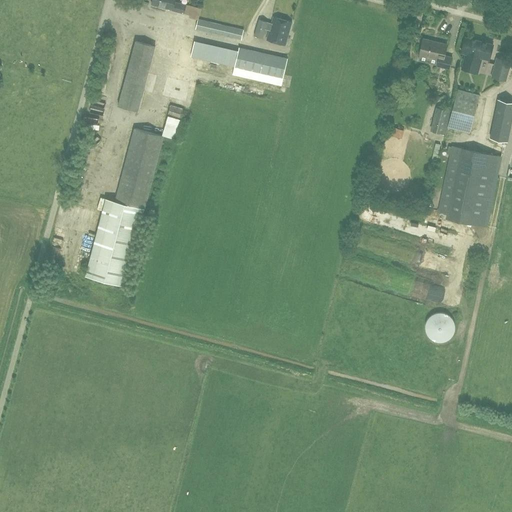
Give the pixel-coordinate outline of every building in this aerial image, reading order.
[(175,0),(152,0),(152,4),(172,10),(184,14),(186,5),(175,2),(175,0)] [(267,40),(285,45),(292,22),(273,16),(271,23),(259,19),(254,36),(262,38),(265,28),(270,30),(267,40)] [(241,39),(244,30),(198,19),(196,29),(241,39)] [(461,52),(465,53),(461,69),(478,74),(482,58),(489,60),(493,44),(465,37),(461,52)] [(423,39),(420,54),(439,59),(437,65),(450,69),(452,57),(445,55),(447,45),(423,39)] [(135,41),(118,105),(138,111),(155,46),(135,41)] [(238,52),(194,41),(190,57),(234,67),(233,74),(281,86),(287,59),(239,48),(238,52)] [(511,61),(497,57),(492,76),(506,80),(511,61)] [(151,75),(149,91),(156,92),(159,76),(151,75)] [(480,95),(458,89),(448,126),(470,132),(480,95)] [(511,102),(498,99),(490,138),(507,142),(511,117),(511,102)] [(183,109),(170,105),(167,114),(180,118),(183,109)] [(446,134),(451,111),(439,108),(433,131),(446,134)] [(168,116),(162,135),(177,140),(183,120),(168,116)] [(397,125),(395,133),(404,135),(406,127),(397,125)] [(106,198),(94,241),(133,251),(164,136),(134,128),(115,201),(106,198)] [(89,131),(89,139),(97,139),(98,132),(89,131)] [(500,156),(453,146),(440,210),(487,220),(500,156)] [(95,236),(97,220),(83,218),(82,225),(86,225),(85,235),(95,236)] [(133,251),(94,241),(85,276),(124,286),(133,251)] [(425,322),(425,327),(425,332),(428,336),(431,340),(435,342),(440,343),(445,342),(449,340),(453,336),(455,332),(456,327),(455,322),(453,318),(449,315),(445,313),(440,312),(435,313),(431,315),(428,318),(425,322)]
